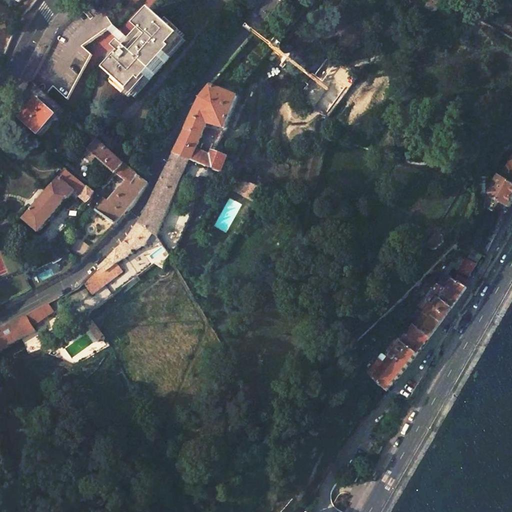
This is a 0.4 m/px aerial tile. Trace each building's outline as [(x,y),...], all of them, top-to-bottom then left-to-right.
[(0,0),(0,2),(23,17),(24,15),(25,16),(33,5),(37,0),(0,0)] [(113,26),(92,4),(82,9),(77,13),(62,27),(59,30),(55,36),(43,60),(31,81),(45,93),(47,94),(54,87),(68,100),(92,55),(83,47),(113,26)] [(186,41),(152,11),(136,28),(142,33),(127,49),(122,44),(116,50),(122,55),(107,72),(135,98),(186,41)] [(263,23),(271,30),(276,24),(268,16),(263,22),(263,23)] [(190,161),(194,151),(206,122),(223,129),(236,97),(209,86),(198,98),(172,153),(189,160),(190,161)] [(56,116),(37,100),(20,119),(38,136),(56,116)] [(86,148),(113,172),(122,180),(106,197),(97,189),(94,192),(86,186),(78,196),(103,217),(114,226),(122,216),(134,205),(139,195),(146,184),(95,137),(86,148)] [(509,155),(496,176),(488,190),(488,198),(484,198),(484,207),(490,212),(496,202),(509,208),(511,202),(511,144),(503,148),(495,157),(500,159),(505,153),(509,155)] [(194,151),(190,161),(204,167),(209,157),(194,151)] [(178,186),(189,160),(172,153),(163,173),(160,178),(178,186)] [(210,153),(209,157),(204,167),(206,168),(212,170),(220,173),(225,159),(216,155),(210,153)] [(468,157),(463,164),(470,168),(474,160),(468,157)] [(470,168),(463,164),(459,162),(449,180),(460,186),(470,168)] [(63,202),(80,181),(65,168),(56,178),(55,178),(46,189),(45,188),(21,217),(37,231),(62,201),(63,202)] [(153,235),(157,237),(178,186),(160,178),(153,194),(145,213),(137,224),(153,235)] [(121,246),(99,268),(103,273),(104,272),(116,264),(146,245),(153,235),(137,224),(124,242),(121,246)] [(462,254),(453,266),(469,276),(476,263),(462,254)] [(18,259),(0,264),(0,280),(22,274),(18,259)] [(104,272),(110,281),(122,272),(116,264),(104,272)] [(103,273),(99,268),(94,272),(104,285),(110,281),(104,272),(103,273)] [(104,285),(94,272),(83,283),(92,294),(104,285)] [(467,280),(455,273),(452,279),(464,286),(467,280)] [(466,287),(464,286),(452,279),(445,275),(433,289),(434,291),(426,303),(411,327),(420,332),(429,339),(451,308),(466,287)] [(32,326),(49,314),(43,307),(26,316),(32,326)] [(35,331),(32,326),(26,316),(14,323),(22,338),(35,331)] [(0,349),(22,338),(14,323),(0,329),(0,349)] [(387,392),(417,355),(429,339),(420,332),(411,327),(398,342),(370,378),(387,392)]
